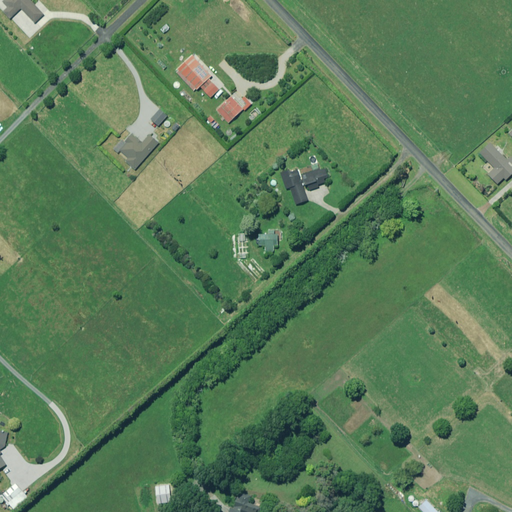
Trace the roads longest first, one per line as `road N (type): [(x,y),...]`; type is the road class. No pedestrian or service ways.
road 1 (unclassified): [(270,0),(511,252)]
road 2 (unknown): [(0,364),(54,414),(61,431),(60,458),(49,468),(33,475),(10,467)]
road 3 (unknown): [(101,41),(0,140)]
